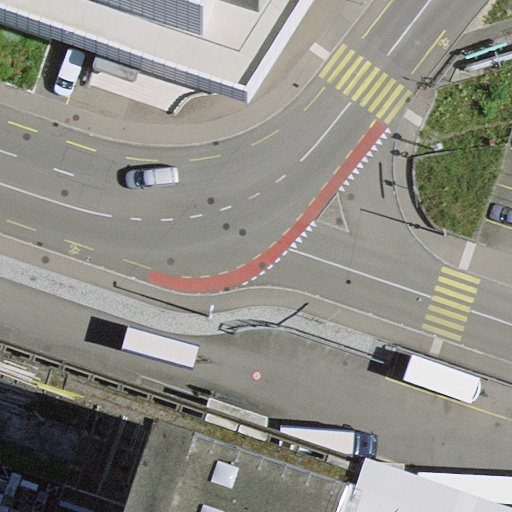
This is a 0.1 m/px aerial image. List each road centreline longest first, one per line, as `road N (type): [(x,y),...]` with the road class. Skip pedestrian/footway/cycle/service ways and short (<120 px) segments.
road 1 (residential): [(226,196),(284,245),(511,324)]
road 2 (secondary): [(431,0),(364,81),(279,163),(226,196)]
road 3 (secondary): [(0,167),(88,198),(159,203),(226,196)]
